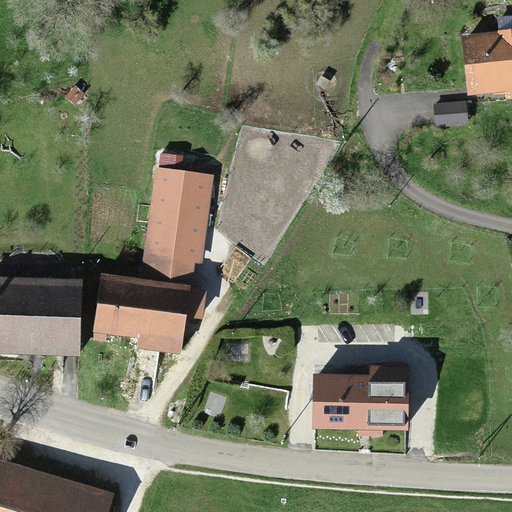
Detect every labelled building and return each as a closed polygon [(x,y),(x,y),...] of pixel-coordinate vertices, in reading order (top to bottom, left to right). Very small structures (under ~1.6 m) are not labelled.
[(511,41),(469,45),(472,100),(509,97),(509,104),(511,104),(511,41)] [(463,108),(435,109),(436,130),(463,129),(463,108)] [(150,263),(148,291),(183,294),(186,267),(150,263)] [(103,286),(97,347),(178,354),(183,294),(148,291),(103,286)] [(0,287),(0,356),(83,360),(86,292),(0,287)] [(320,384),(320,435),(409,436),(409,376),(371,376),(371,384),(320,384)] [(0,471),(0,511),(111,511),(117,494),(48,473),(45,485),(0,471)]
